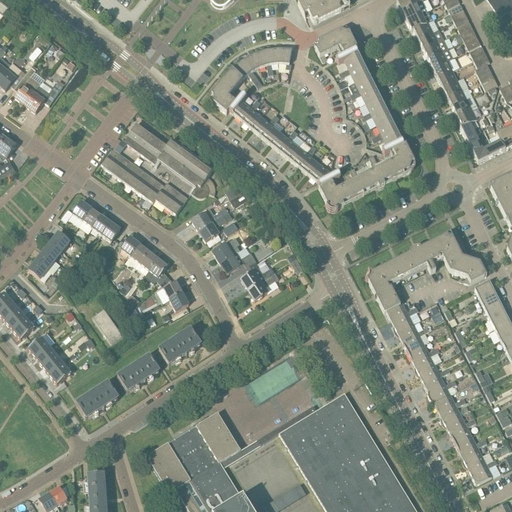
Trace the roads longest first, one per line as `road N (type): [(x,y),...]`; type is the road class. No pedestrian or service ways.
road 1 (tertiary): [(452,511),(339,286)]
road 2 (residential): [(302,36),(282,23),(259,25),(187,66),(104,0)]
road 3 (residential): [(241,351),(190,262),(89,185)]
road 4 (tertiary): [(322,255),(275,192),(175,108)]
road 5 (residential): [(441,173),(436,145),(366,9)]
road 6 (residential): [(111,435),(241,351)]
road 7 (residential): [(87,451),(0,344)]
road 8 (tertiary): [(175,108),(122,55),(72,25)]
road 9 (tertiary): [(72,25),(175,108)]
road 10 (residential): [(322,255),(414,211),(435,192)]
road 11 (residential): [(0,270),(72,174)]
